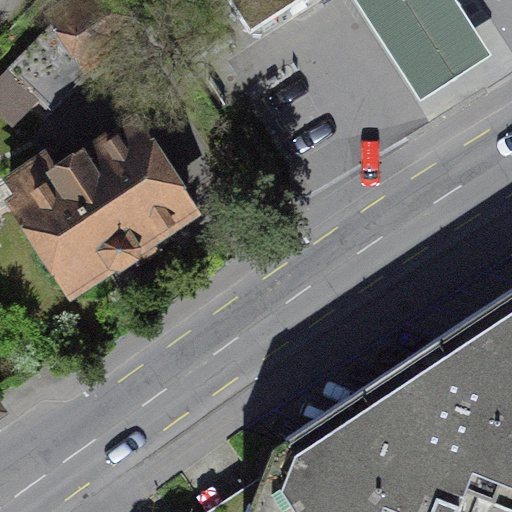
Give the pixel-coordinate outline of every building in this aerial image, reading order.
[(84,0),(57,18),(7,69),(51,114),(94,71),(87,60),(130,31),(108,0),(84,0)] [(229,0),(251,33),(302,0),(229,0)] [(491,53),(457,0),(357,0),(420,98),(491,53)] [(123,104),(0,176),(0,197),(61,300),(127,261),(193,221),(123,104)] [(511,293),(361,391),(511,482),(511,293)] [(511,511),(511,482),(361,391),(288,447),(257,511),(511,511)]
